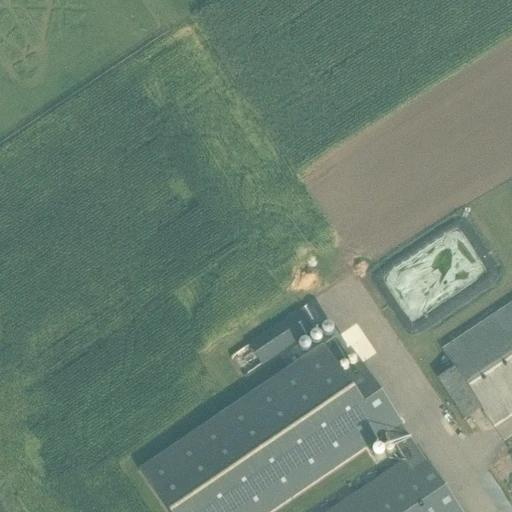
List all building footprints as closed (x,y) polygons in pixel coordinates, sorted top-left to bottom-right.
[(447,229),(366,271),(391,320),(472,279),(447,229)] [(511,305),(442,352),(453,369),(437,380),(464,421),(480,410),(492,427),(511,413),(511,305)] [(330,342),(138,472),(165,511),(275,511),(386,437),(404,463),(418,453),(358,366),(342,376),(328,355),(338,349),(330,342)] [(236,342),(214,359),(226,375),(248,359),(236,342)] [(458,511),(418,453),(404,463),(330,511),(458,511)]
